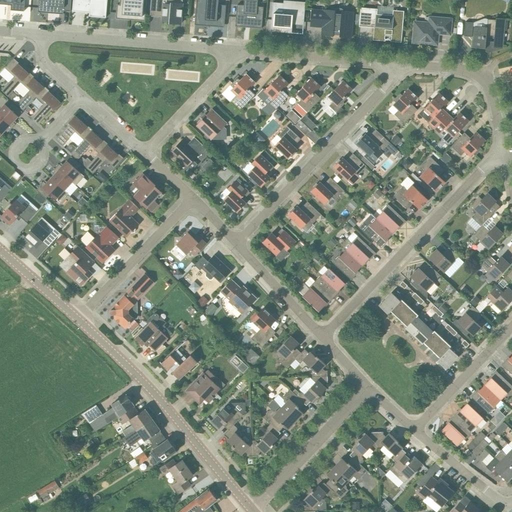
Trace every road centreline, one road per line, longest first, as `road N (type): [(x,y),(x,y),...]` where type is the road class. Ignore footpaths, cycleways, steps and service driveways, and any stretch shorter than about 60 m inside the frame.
road 1 (residential): [(323,336),(503,151)]
road 2 (tertiary): [(251,510),(162,402),(78,320)]
road 3 (residential): [(236,244),(400,65)]
road 4 (residential): [(42,33),(239,50)]
road 5 (residential): [(251,510),(368,385)]
road 6 (residential): [(78,320),(193,197)]
road 7 (residential): [(503,151),(483,73),(400,65)]
road 8 (residential): [(400,65),(239,50)]
road 9 (residential): [(416,431),(511,325)]
road 10 (residential): [(239,50),(144,152)]
road 11 (residential): [(236,244),(323,336)]
road 12 (residential): [(416,431),(496,499),(511,500)]
